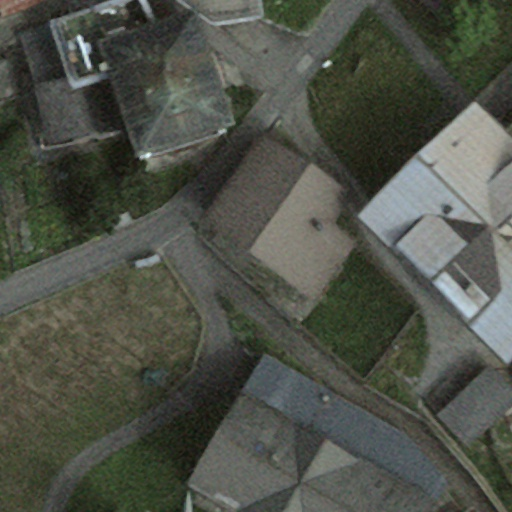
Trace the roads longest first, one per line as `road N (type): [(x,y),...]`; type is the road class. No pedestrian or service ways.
road 1 (residential): [(167,229),(216,313),(223,353),(198,392),(97,450),(52,511)]
road 2 (unclassified): [(167,229),(353,0)]
road 3 (unclassified): [(0,300),(167,229)]
